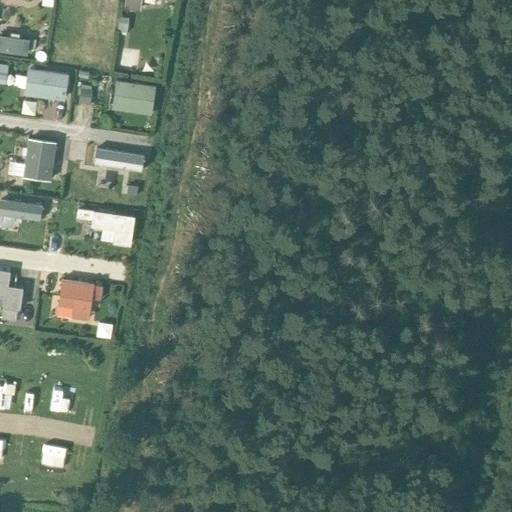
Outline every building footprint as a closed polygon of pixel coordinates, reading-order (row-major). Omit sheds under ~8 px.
[(141,8),(142,0),(125,0),(125,6),(141,8)] [(0,33),(0,49),(27,53),(29,37),(0,33)] [(106,65),(109,49),(93,46),(90,62),(106,65)] [(122,49),(119,66),(136,69),(140,52),(122,49)] [(23,92),(66,99),(70,72),(28,65),(23,92)] [(154,112),(157,82),(115,78),(113,108),(154,112)] [(25,160),(11,159),(10,173),(53,178),(57,139),(28,135),(25,160)] [(97,145),(94,160),(143,171),(146,155),(97,145)] [(0,216),(43,217),(43,201),(0,200),(0,216)] [(91,225),(103,226),(102,241),(133,243),(135,211),(78,208),(77,216),(91,217),(91,225)] [(10,284),(11,266),(0,265),(0,315),(20,316),(21,284),(10,284)] [(89,320),(94,297),(102,298),(105,284),(63,276),(55,313),(89,320)] [(55,401),(74,404),(77,387),(58,384),(55,401)]
